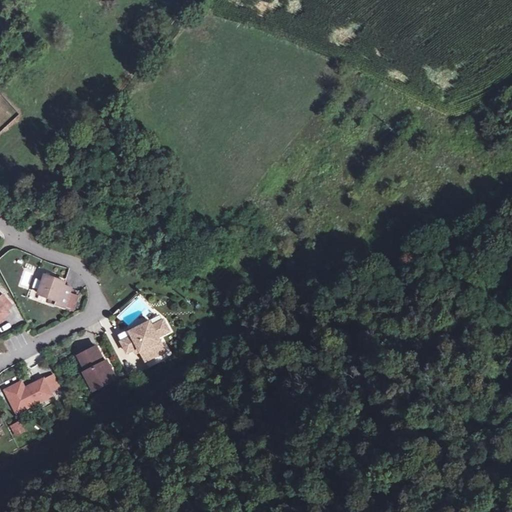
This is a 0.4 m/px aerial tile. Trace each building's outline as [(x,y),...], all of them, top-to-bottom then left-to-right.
[(65,282),(45,275),(38,294),(50,298),(58,301),(56,305),(65,307),(71,288),(64,286),(65,282)] [(4,296),(0,299),(0,302),(7,311),(13,306),(4,296)] [(0,321),(0,322),(9,314),(7,311),(0,302),(0,321)] [(122,342),(127,353),(134,349),(138,347),(141,352),(149,368),(169,358),(158,337),(169,331),(164,320),(153,326),(150,322),(130,332),(132,336),(122,342)] [(97,347),(79,356),(87,372),(85,373),(94,390),(116,379),(107,361),(105,362),(97,347)] [(22,382),(6,391),(17,414),(52,396),(44,379),(25,389),(22,382)] [(17,436),(25,431),(19,421),(11,426),(17,436)]
